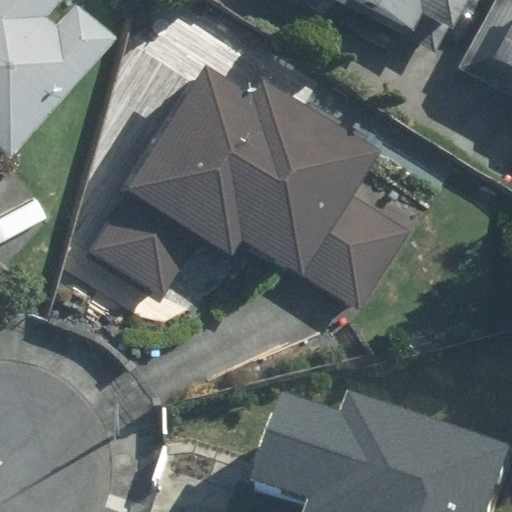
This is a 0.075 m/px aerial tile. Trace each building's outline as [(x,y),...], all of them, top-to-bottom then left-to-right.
[(0,0),(0,153),(92,45),(55,11),(37,31),(25,21),(44,0),(0,0)] [(273,0),(311,21),(315,15),(376,49),(385,32),(421,52),(450,0),(273,0)] [(511,4),(504,0),(480,0),(443,67),(511,105),(511,112),(509,118),(511,119),(511,175),(510,180),(511,181),(511,4)] [(274,277),(343,321),(397,236),(329,192),(345,168),(331,159),(346,135),(303,107),(287,132),(227,93),(215,111),(176,86),(96,209),(106,215),(75,264),(143,308),(173,260),(196,274),(206,259),(263,295),(274,277)] [(500,511),(507,485),(298,416),(266,511),(500,511)]
